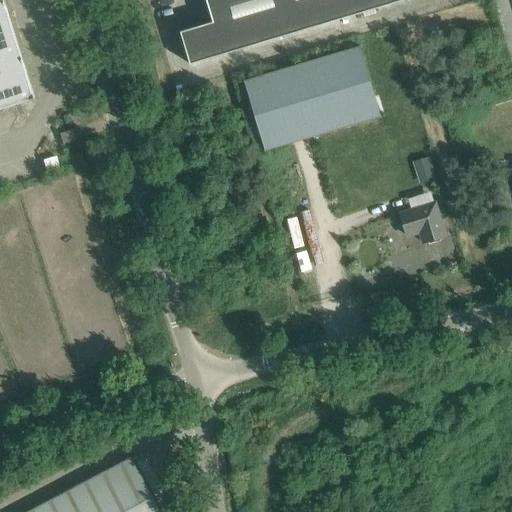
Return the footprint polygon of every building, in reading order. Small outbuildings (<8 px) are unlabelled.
[(0,0),(0,109),(34,99),(3,0),(0,0)] [(205,0),(213,23),(180,33),(190,65),(406,0),(205,0)] [(244,81),(265,152),(381,117),(360,46),(244,81)] [(77,139),(74,130),(60,134),(63,144),(77,139)] [(56,158),(45,161),(48,173),(60,169),(56,158)] [(428,159),(414,163),(419,177),(432,172),(428,159)] [(424,243),(445,237),(435,204),(400,215),(407,236),(420,232),(424,243)] [(161,511),(132,457),(28,511),(161,511)]
